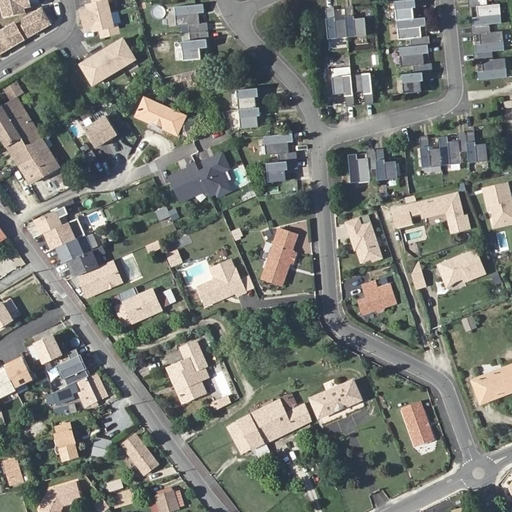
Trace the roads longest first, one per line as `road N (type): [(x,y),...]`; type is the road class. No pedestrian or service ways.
road 1 (residential): [(321,139),(337,321),(442,379),(481,470)]
road 2 (residential): [(12,224),(224,511)]
road 3 (residential): [(321,139),(456,103),(448,0)]
road 4 (residential): [(224,133),(12,224)]
road 5 (residential): [(236,17),(303,90),(321,139)]
